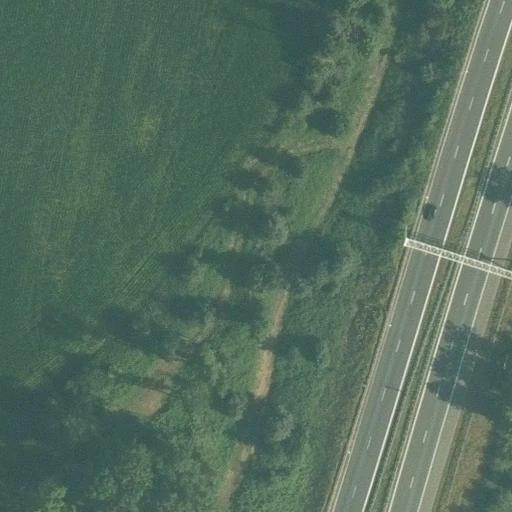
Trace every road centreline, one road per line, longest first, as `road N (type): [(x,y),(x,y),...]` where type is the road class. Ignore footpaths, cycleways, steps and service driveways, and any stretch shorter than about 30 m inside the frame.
road 1 (motorway): [(504,0),(347,511)]
road 2 (motorway): [(403,511),(511,146)]
